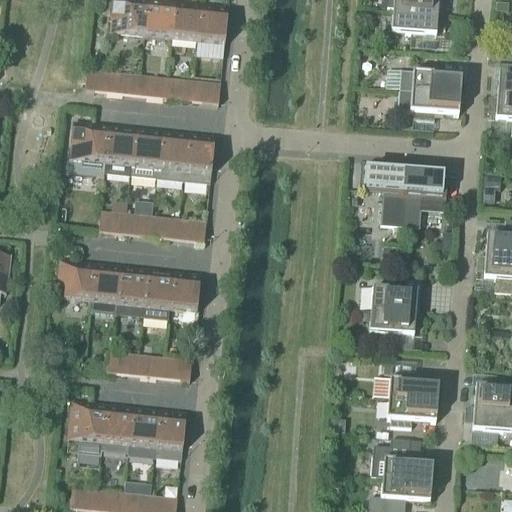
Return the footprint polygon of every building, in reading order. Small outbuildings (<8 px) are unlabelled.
[(392,0),(392,16),(436,19),(437,0),(392,0)] [(108,39),(143,43),(147,11),(112,7),(110,23),(109,22),(108,39)] [(143,43),(170,45),(173,13),(147,11),(143,43)] [(170,45),(196,48),(199,16),(173,13),(170,45)] [(199,16),(196,48),(223,51),(226,19),(199,16)] [(436,19),(392,16),(390,38),(435,41),(435,34),(443,35),(444,35),(445,20),(436,19)] [(399,76),(397,96),(459,101),(460,86),(460,81),(436,79),(437,73),(437,72),(415,70),(415,78),(399,76)] [(84,98),(93,99),(95,77),(86,76),(84,98)] [(107,78),(106,89),(122,91),(124,80),(107,78)] [(511,82),(497,81),(496,103),(511,104),(511,82)] [(147,82),(146,93),(162,95),(163,84),(147,82)] [(163,84),(162,95),(178,96),(179,85),(163,84)] [(203,88),(202,99),(218,101),(219,90),(203,88)] [(122,91),(106,89),(105,100),(121,102),(122,91)] [(145,104),(161,106),(162,95),(146,93),(145,104)] [(162,95),(161,106),(177,107),(178,96),(162,95)] [(459,101),(397,96),(396,116),(412,117),(411,125),(433,126),(433,119),(457,121),(458,116),(459,101)] [(218,101),(202,99),(200,110),(217,112),(218,101)] [(511,104),(496,103),(487,103),(486,118),(487,118),(494,118),(494,125),(511,126),(511,104)] [(68,166),(104,169),(107,137),(72,134),(70,149),(68,166)] [(103,179),(129,182),(133,140),(107,137),(104,169),(103,179)] [(129,182),(155,185),(159,143),(133,140),(129,182)] [(155,185),(181,187),(186,145),(159,143),(155,185)] [(186,145),(181,187),(209,190),(213,151),(212,151),(213,148),(186,145)] [(379,230),(399,231),(403,174),(390,173),(390,176),(381,176),(381,174),(382,174),(382,172),(379,172),(379,176),(360,174),(358,197),(382,199),(379,230)] [(425,177),(425,179),(415,178),(416,175),(403,174),(399,231),(418,233),(419,215),(443,216),(444,203),(446,183),(446,181),(427,179),(427,176),(424,175),(424,177),(425,177)] [(482,195),(498,196),(499,183),(482,182),(482,195)] [(115,219),(114,230),(130,231),(132,220),(115,219)] [(155,223),(154,234),(170,235),(171,225),(155,223)] [(195,227),(193,249),(203,250),(205,228),(195,227)] [(485,239),(484,262),(511,263),(511,229),(503,229),(503,230),(502,241),(485,239)] [(130,231),(114,230),(113,241),(129,242),(130,231)] [(170,235),(154,234),(153,245),(169,246),(170,235)] [(382,252),(381,271),(394,272),(395,253),(382,252)] [(511,263),(484,262),(475,261),(474,277),(475,277),(483,277),(482,284),(511,286),(511,263)] [(0,265),(0,298),(5,299),(7,282),(8,267),(0,265)] [(54,304),(89,308),(93,276),(57,272),(56,287),(55,287),(54,304)] [(88,318),(114,320),(119,278),(93,276),(89,308),(90,308),(88,318)] [(114,320),(141,323),(145,281),(119,278),(114,320)] [(145,281),(141,323),(167,326),(168,316),(172,284),(145,281)] [(371,293),(369,316),(414,319),(416,297),(399,295),(399,285),(400,285),(400,284),(388,283),(387,295),(371,293)] [(198,287),(172,284),(168,316),(195,319),(198,290),(198,287)] [(414,319),(369,316),(368,338),(412,341),(413,334),(421,335),(423,320),(414,319)] [(108,358),(106,376),(105,380),(115,381),(117,359),(108,358)] [(141,361),(140,372),(156,374),(157,363),(141,361)] [(181,365),(179,387),(188,388),(190,366),(181,365)] [(156,374),(140,372),(139,383),(155,385),(156,374)] [(389,384),(387,404),(436,408),(437,393),(437,388),(413,386),(414,380),(414,379),(393,377),(392,385),(389,384)] [(474,391),(473,413),(511,416),(511,393),(505,393),(503,393),(504,382),(492,381),(492,382),(491,392),(474,391)] [(436,408),(387,404),(386,424),(389,425),(389,432),(410,434),(410,433),(410,426),(434,428),(435,423),(436,408)] [(77,459),(100,462),(104,416),(69,413),(68,428),(67,428),(66,445),(78,446),(77,459)] [(511,416),(473,413),(464,413),(463,428),(464,428),(471,429),(471,436),(511,438),(511,416)] [(101,456),(127,459),(131,419),(104,416),(100,462),(101,456)] [(127,461),(153,464),(157,422),(131,419),(127,459),(127,461)] [(157,422),(153,464),(180,467),(184,428),(184,425),(157,422)] [(388,453),(371,451),(369,483),(381,484),(430,488),(431,473),(431,468),(416,467),(416,459),(408,458),(408,446),(388,444),(388,453)] [(430,488),(381,484),(380,504),(383,504),(383,511),(386,511),(403,511),(404,506),(428,508),(429,503),(430,488)] [(87,495),(86,506),(102,508),(103,497),(87,495)] [(127,499),(125,510),(141,511),(143,501),(127,499)]
